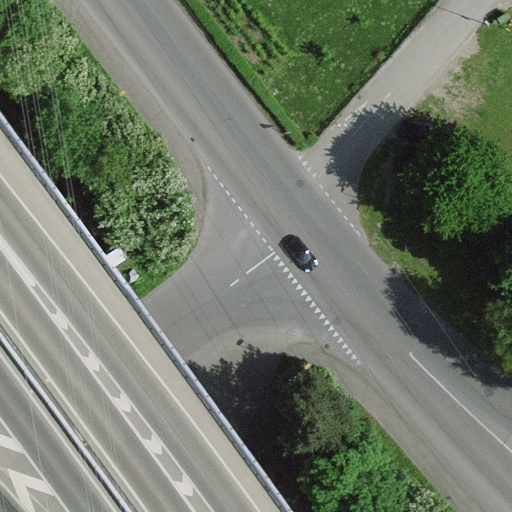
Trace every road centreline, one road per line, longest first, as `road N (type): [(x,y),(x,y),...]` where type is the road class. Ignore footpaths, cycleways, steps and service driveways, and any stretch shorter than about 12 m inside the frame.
road 1 (residential): [(0,445),(256,261),(298,220)]
road 2 (trunk): [(202,511),(0,241)]
road 3 (unclassified): [(298,220),(505,440)]
road 4 (residential): [(478,0),(298,220)]
road 5 (unclassified): [(126,0),(298,220)]
road 6 (trunk): [(0,406),(70,511)]
